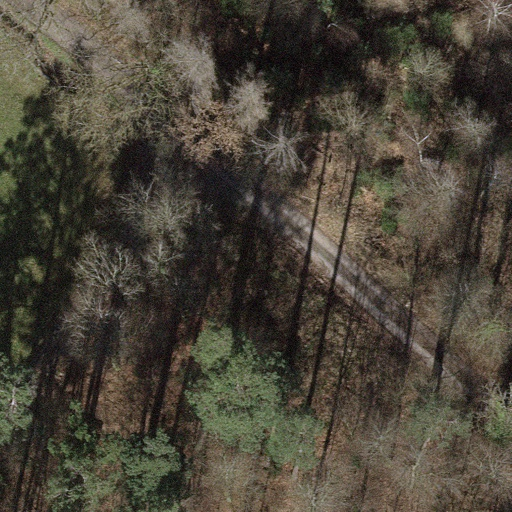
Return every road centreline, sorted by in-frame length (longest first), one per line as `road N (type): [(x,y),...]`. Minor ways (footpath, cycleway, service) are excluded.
road 1 (track): [(42,0),(511,413)]
road 2 (track): [(201,146),(0,422)]
